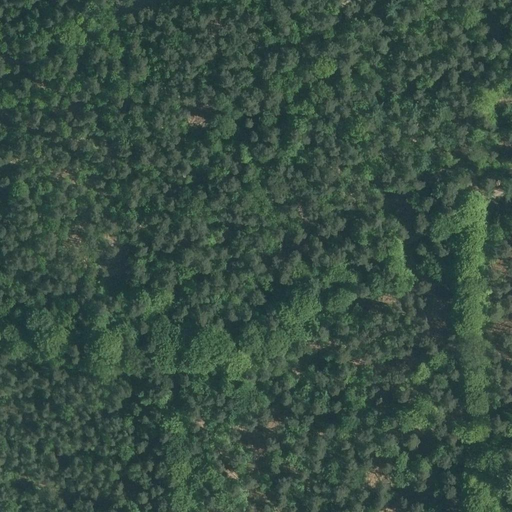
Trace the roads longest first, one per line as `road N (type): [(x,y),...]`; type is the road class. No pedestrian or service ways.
road 1 (track): [(490,511),(466,0)]
road 2 (track): [(158,339),(236,348),(293,316),(402,232),(511,184)]
road 3 (track): [(179,511),(158,339)]
road 4 (track): [(0,317),(158,339)]
